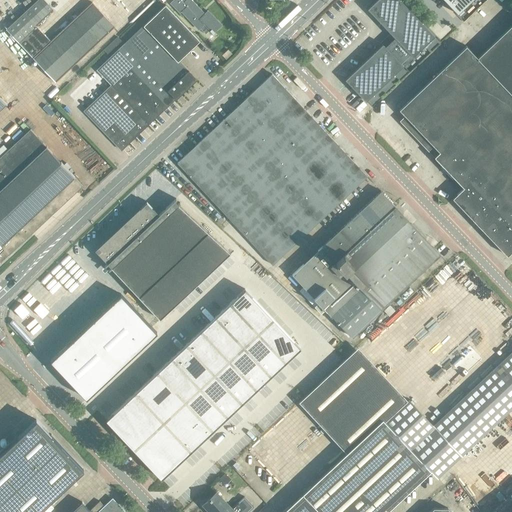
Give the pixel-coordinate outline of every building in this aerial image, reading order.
[(51,41),(36,25),(54,9),(44,0),(37,0),(6,29),(33,58),(56,82),(115,27),(92,2),(51,41)] [(205,14),(192,0),(173,0),(170,3),(180,14),(182,11),(199,30),(205,24),(213,33),(221,25),(208,11),(205,14)] [(413,56),(434,36),(400,0),(377,0),(368,9),(395,38),(385,47),(383,45),(346,80),(366,101),(403,66),(401,64),(411,54),(413,56)] [(444,0),(458,14),(472,0),(444,0)] [(200,41),(165,5),(145,25),(144,24),(97,69),(111,84),(83,111),(122,151),(149,124),(176,99),(197,79),(179,61),(200,41)] [(511,250),(511,24),(477,58),(466,46),(399,110),(439,152),(434,157),(463,188),(452,198),(507,256),(511,250)] [(228,50),(223,55),(227,60),(233,55),(228,50)] [(272,265),(367,176),(272,74),(176,164),(225,215),(272,265)] [(0,263),(83,186),(30,129),(0,157),(0,263)] [(3,145),(0,147),(0,157),(8,150),(3,145)] [(352,338),(382,310),(441,255),(419,232),(419,231),(381,191),(322,246),(292,274),(314,298),(331,316),(331,315),(352,338)] [(177,204),(173,201),(175,199),(175,198),(157,215),(146,202),(104,241),(105,241),(95,251),(101,257),(100,258),(106,264),(103,266),(104,267),(107,264),(110,268),(107,270),(108,271),(111,268),(159,320),(230,253),(177,205),(179,203),(178,202),(177,204)] [(450,263),(433,277),(439,285),(456,271),(450,263)] [(479,284),(472,293),(490,307),(497,298),(479,284)] [(245,289),(106,420),(161,478),(300,348),(245,289)] [(102,310),(52,357),(87,394),(156,331),(152,326),(121,293),(102,310)] [(439,320),(447,312),(443,308),(435,316),(439,320)] [(424,326),(431,332),(439,323),(433,317),(424,326)] [(437,476),(511,405),(511,350),(432,426),(357,346),(352,351),(300,400),(347,450),(281,511),(384,511),(431,469),(437,476)] [(433,375),(437,381),(446,373),(442,368),(433,375)] [(0,511),(34,511),(80,470),(34,421),(0,453),(0,511)] [(215,473),(221,467),(211,458),(205,463),(215,473)] [(464,489),(470,485),(463,476),(457,481),(464,489)] [(494,495),(501,500),(505,495),(498,490),(494,495)] [(231,509),(216,493),(202,505),(208,511),(245,511),(252,506),(243,497),(231,509)] [(121,511),(110,500),(104,506),(100,501),(90,510),(82,502),(70,511),(121,511)]
